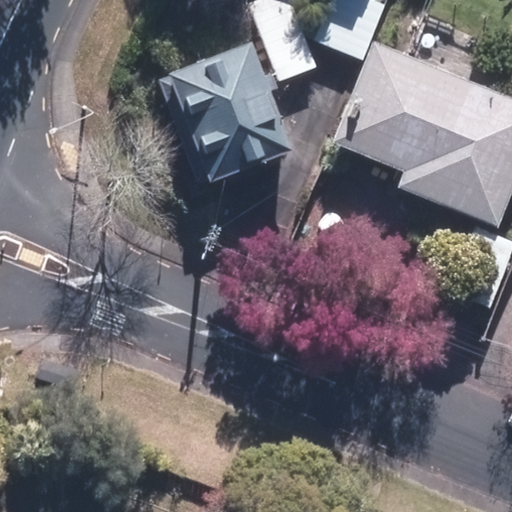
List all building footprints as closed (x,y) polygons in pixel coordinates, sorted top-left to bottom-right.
[(286,0),(256,0),(246,4),(275,79),(312,65),(286,0)] [(378,2),(371,0),(328,0),(313,40),(356,57),(378,2)] [(391,186),(493,226),(511,179),(511,98),(366,41),(326,143),(397,170),(391,186)] [(284,149),(245,44),(161,75),(200,180),(284,149)] [(486,306),(510,242),(472,228),(449,292),(486,306)]
